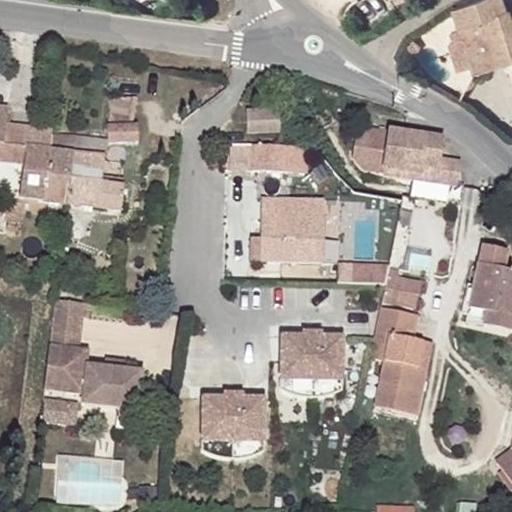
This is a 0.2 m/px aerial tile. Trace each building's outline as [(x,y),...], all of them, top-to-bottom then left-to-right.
[(502,0),(486,0),(455,10),(461,30),(451,33),(454,42),(449,44),(458,72),(472,67),(474,74),(511,62),(511,21),(510,23),(507,14),(502,0)] [(111,99),(110,126),(130,125),(132,100),(111,99)] [(46,152),(49,133),(28,130),(25,150),(4,147),(5,125),(7,109),(0,108),(0,164),(23,167),(19,199),(65,205),(71,155),(46,152)] [(247,134),(282,134),(282,112),(247,113),(247,134)] [(5,125),(4,147),(25,150),(28,130),(28,128),(5,125)] [(138,125),(130,125),(110,126),(110,146),(139,146),(138,125)] [(362,171),(413,179),(436,183),(455,186),(459,165),(439,162),(441,140),(355,127),(351,157),(362,171)] [(103,139),(49,133),(46,152),(71,155),(65,205),(119,211),(122,179),(102,177),(104,154),(102,153),(103,139)] [(282,149),(253,148),(252,172),(282,174),(282,149)] [(412,183),(410,193),(410,195),(434,199),(436,187),(436,183),(413,179),(412,183)] [(20,225),(23,200),(19,199),(8,198),(6,223),(20,225)] [(323,203),(262,199),(260,237),(260,248),(259,259),(319,263),(321,241),(323,203)] [(260,248),(260,237),(250,237),(250,246),(260,248)] [(321,241),(319,263),(335,264),(336,242),(321,241)] [(388,285),(388,266),(346,265),(345,284),(388,285)] [(469,311),(484,314),(511,320),(511,274),(478,268),(469,311)] [(83,319),(85,303),(54,301),(42,391),(83,394),(85,367),(85,351),(75,351),(77,319),(83,319)] [(414,316),(379,309),(368,359),(383,362),(373,410),(414,418),(423,377),(413,375),(419,344),(410,342),(414,316)] [(511,323),(511,320),(484,314),(481,328),(509,334),(511,323)] [(299,338),(278,337),(276,380),(337,382),(339,339),(318,338),(318,335),(299,334),(299,338)] [(429,345),(419,344),(413,375),(423,377),(429,345)] [(101,360),(100,367),(122,368),(122,361),(101,360)] [(122,368),(100,367),(85,367),(83,394),(82,404),(139,406),(140,369),(122,368)] [(337,382),(276,380),(275,389),(277,391),(283,394),(289,396),(295,398),(303,399),(308,400),(310,399),(320,398),(325,397),(332,394),(337,392),(337,382)] [(218,396),(197,395),(195,439),(257,442),(259,398),(238,397),(238,394),(218,392),(218,396)] [(67,402),(43,402),(43,423),(66,424),(67,402)] [(77,403),(67,402),(66,424),(78,424),(77,403)] [(257,442),(195,439),(195,449),(198,450),(203,453),(209,456),(214,457),(219,458),(226,458),(229,458),(233,458),(240,457),(249,455),(257,452),(257,442)] [(511,451),(496,464),(511,486),(511,451)] [(96,504),(121,504),(121,492),(96,492),(96,504)]
